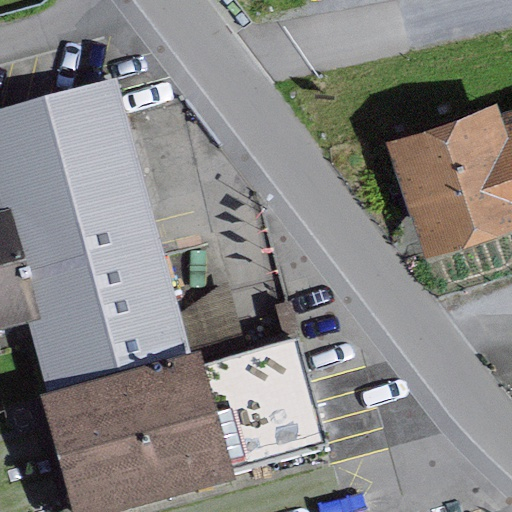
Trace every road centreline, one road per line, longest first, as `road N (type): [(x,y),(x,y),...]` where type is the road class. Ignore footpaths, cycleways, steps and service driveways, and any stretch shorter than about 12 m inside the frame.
road 1 (residential): [(170,0),(511,437)]
road 2 (residential): [(169,0),(0,48)]
